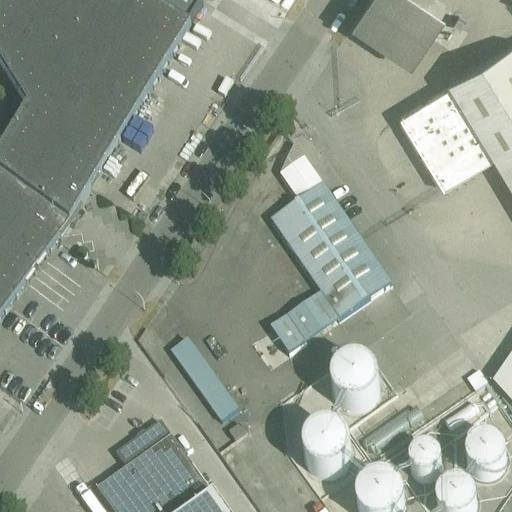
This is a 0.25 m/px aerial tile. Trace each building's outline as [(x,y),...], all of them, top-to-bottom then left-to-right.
[(0,321),(70,226),(191,29),(144,0),(4,0),(0,7),(0,65),(28,110),(0,154),(0,321)] [(144,0),(191,29),(210,0),(144,0)] [(373,0),(355,27),(377,42),(413,67),(448,17),(422,0),(373,0)] [(451,87),(400,118),(444,190),(495,159),(511,186),(511,44),(449,83),(451,87)] [(271,224),(340,324),(392,288),(324,188),(323,189),(295,148),(280,179),(299,205),(271,224)] [(219,431),(238,419),(190,347),(171,359),(219,431)] [(222,511),(193,470),(193,469),(161,425),(116,457),(127,472),(97,493),(110,511),(222,511)] [(229,436),(235,444),(247,435),(241,427),(229,436)] [(477,476),(473,485),(501,498),(511,475),(511,461),(476,444),(463,470),(477,476)] [(418,463),(413,488),(442,494),(447,469),(418,463)] [(413,511),(403,498),(372,488),(357,500),(353,511),(413,511)] [(481,511),(482,502),(445,500),(443,511),(481,511)]
